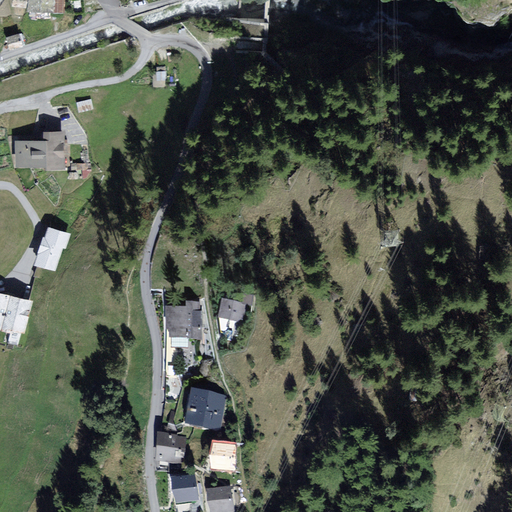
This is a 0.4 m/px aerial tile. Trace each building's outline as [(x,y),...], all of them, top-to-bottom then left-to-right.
[(60,0),(25,0),(26,10),(60,10),(60,0)] [(269,34),(269,17),(243,16),(243,34),(269,34)] [(38,140),(15,140),(15,169),(45,168),(45,171),(65,171),(65,132),(38,132),(38,140)] [(71,234),(48,227),(45,236),(43,236),(34,265),(55,272),(62,248),(66,250),(71,234)] [(33,301),(0,292),(0,330),(10,333),(8,342),(19,344),(21,333),(24,334),(33,301)] [(249,303),(222,298),(218,317),(245,322),(249,303)] [(185,306),(166,306),(167,338),(201,337),(201,300),(185,300),(185,306)] [(227,395),(191,387),(183,422),(219,430),(227,395)] [(159,431),(155,460),(183,464),(187,435),(159,431)] [(237,441),(212,439),(209,470),(234,472),(237,441)] [(175,503),(199,500),(196,473),(172,476),(175,503)] [(233,511),(230,485),(206,488),(208,511),(233,511)]
